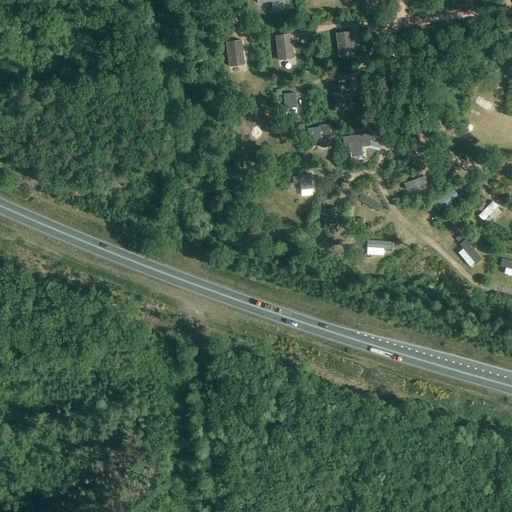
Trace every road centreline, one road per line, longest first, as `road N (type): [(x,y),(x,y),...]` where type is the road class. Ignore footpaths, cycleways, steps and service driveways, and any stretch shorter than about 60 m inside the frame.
road 1 (trunk): [(511,386),(250,305),(0,205)]
road 2 (track): [(218,511),(201,359),(187,314),(150,302),(0,335)]
road 3 (track): [(511,12),(407,20),(379,30),(355,82),(360,115),(376,138),(511,168)]
